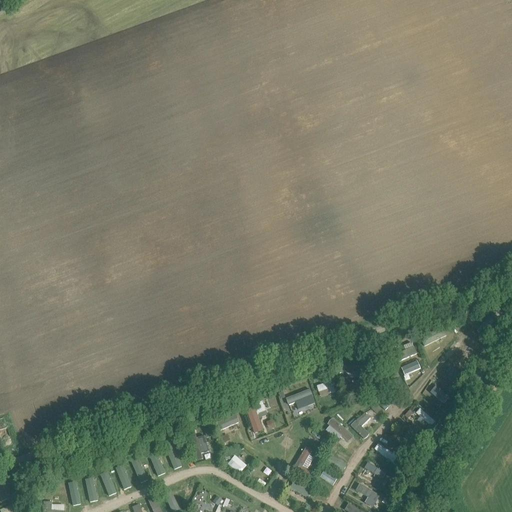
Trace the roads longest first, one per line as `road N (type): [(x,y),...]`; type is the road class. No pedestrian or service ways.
road 1 (unclassified): [(0,467),(511,282)]
road 2 (track): [(511,353),(429,484)]
